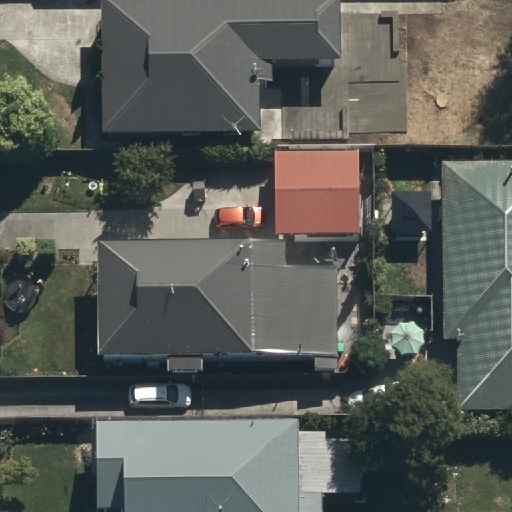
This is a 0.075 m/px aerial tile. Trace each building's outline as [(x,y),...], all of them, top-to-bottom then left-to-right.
[(339,21),(102,21),(103,155),(256,155),(256,88),(339,87),(339,21)] [(357,163),(277,164),(278,252),(358,251),(357,163)] [(511,175),(447,175),(444,356),(460,356),(459,423),(511,424),(511,175)] [(203,270),(203,243),(163,243),(163,268),(104,267),(98,267),(98,277),(98,378),(163,378),(163,394),(198,394),(199,380),(337,380),(337,287),(311,287),(311,270),(203,270)] [(299,444),(100,445),(99,511),(359,511),(359,457),(299,457),(299,444)]
